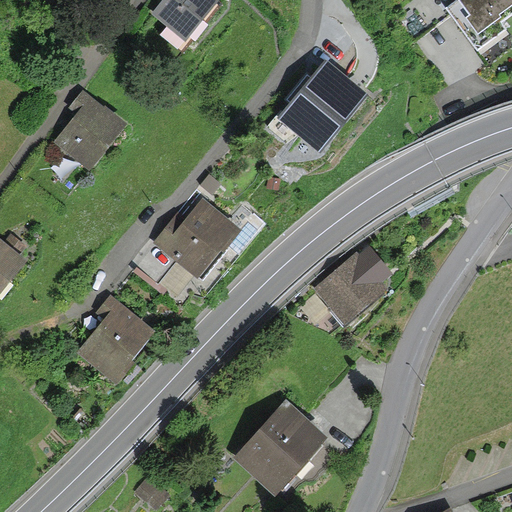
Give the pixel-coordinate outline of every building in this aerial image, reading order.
[(210,0),(168,0),(157,15),(186,38),(214,3),(210,0)] [(436,9),(467,52),(495,31),(489,23),(511,7),(511,1),(511,0),(437,0),(441,5),(436,9)] [(320,158),(370,99),(326,62),(276,122),(320,158)] [(90,168),(123,128),(83,96),(72,110),(81,117),(59,143),(90,168)] [(201,276),(237,233),(203,206),(187,225),(180,220),(161,244),(201,276)] [(0,290),(21,266),(0,247),(0,290)] [(346,325),(384,293),(379,288),(387,281),(367,256),(358,263),(356,261),(318,293),(346,325)] [(85,354),(116,380),(152,336),(111,303),(101,316),(110,323),(85,354)] [(276,493),(321,442),(285,410),(240,461),(276,493)]
